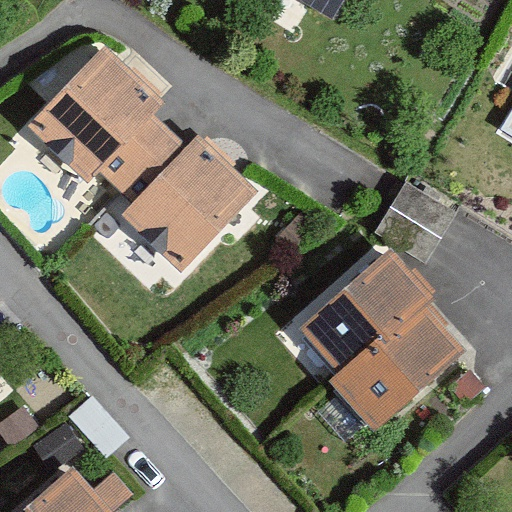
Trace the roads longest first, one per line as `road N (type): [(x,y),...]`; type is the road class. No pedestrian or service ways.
road 1 (residential): [(0,73),(86,14),(354,184)]
road 2 (residential): [(0,270),(221,511)]
road 3 (residential): [(388,511),(511,395)]
